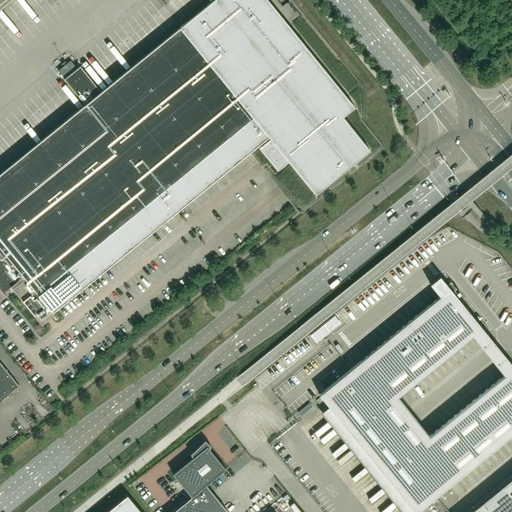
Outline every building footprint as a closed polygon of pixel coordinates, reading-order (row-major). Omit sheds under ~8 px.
[(10,286),(42,325),(55,314),(53,312),(249,152),(268,136),(274,144),(263,153),(278,171),(289,162),(315,194),(370,150),(343,117),(354,107),(267,0),(213,0),(101,92),(80,66),(64,79),(85,104),(0,173),(0,287),(4,292),(10,286)] [(0,0),(0,9),(11,0),(0,0)] [(288,4),(282,8),(292,20),(297,16),(288,4)] [(70,60),(58,70),(63,75),(75,65),(70,60)] [(201,222),(212,235),(221,227),(223,229),(227,225),(218,215),(214,218),(210,214),(201,222)] [(227,241),(232,248),(236,245),(231,238),(227,241)] [(319,394),(329,407),(357,441),(414,511),(416,511),(440,493),(445,488),(476,464),(511,434),(511,364),(504,355),(492,340),(457,298),(455,295),(445,282),(440,276),(430,284),(440,296),(319,394)] [(0,400),(19,385),(0,362),(0,400)] [(172,474),(191,497),(172,511),(227,511),(228,511),(206,485),(226,469),(208,447),(210,446),(210,445),(209,446),(205,442),(192,454),(191,453),(191,454),(193,457),(172,474)] [(511,511),(511,474),(465,511),(511,511)] [(141,511),(127,495),(106,511),(141,511)]
